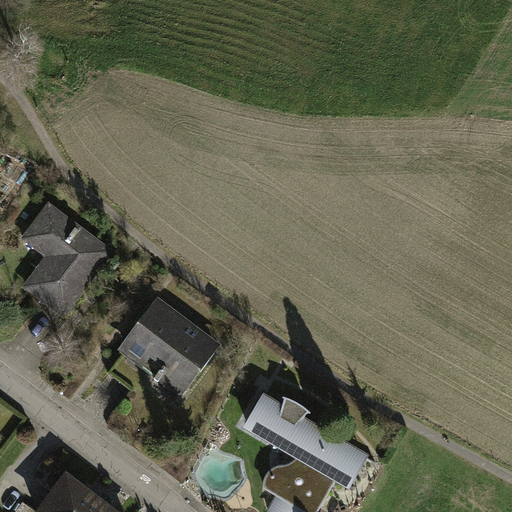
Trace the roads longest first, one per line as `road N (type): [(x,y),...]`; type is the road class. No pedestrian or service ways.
road 1 (track): [(511,479),(413,428),(204,289),(105,212),(64,177),(11,71),(0,66)]
road 2 (residential): [(0,383),(173,511)]
